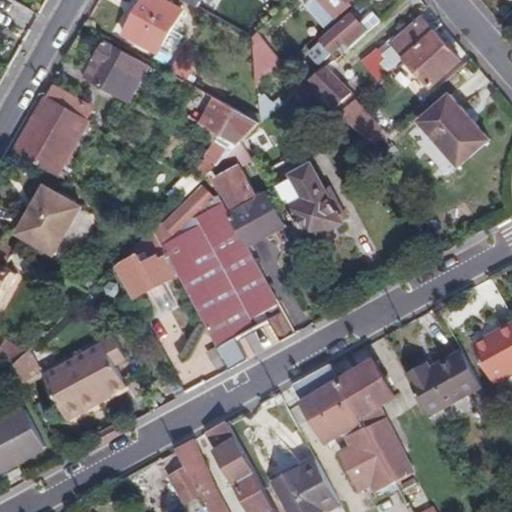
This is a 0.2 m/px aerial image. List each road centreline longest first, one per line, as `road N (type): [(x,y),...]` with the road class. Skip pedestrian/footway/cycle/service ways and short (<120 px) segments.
road 1 (tertiary): [(10,511),(511,240)]
road 2 (residential): [(75,0),(0,134)]
